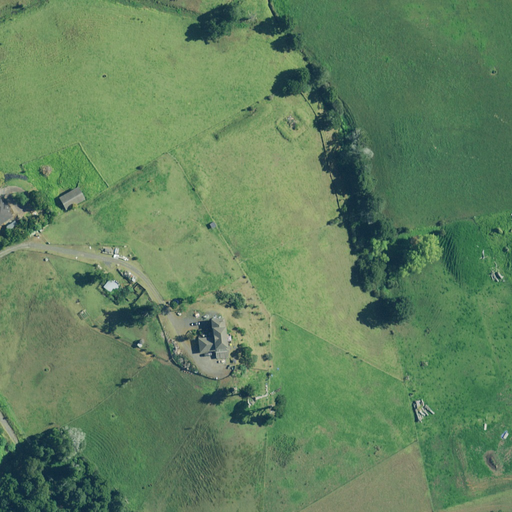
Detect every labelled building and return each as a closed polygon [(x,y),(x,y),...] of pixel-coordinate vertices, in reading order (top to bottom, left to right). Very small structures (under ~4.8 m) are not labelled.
[(76,187),(57,197),(64,210),(83,200),(76,187)] [(0,198),(0,224),(11,216),(12,215),(8,210),(10,209),(3,201),(2,201),(0,198)] [(13,220),(4,227),(8,231),(16,225),(13,220)] [(109,278),(102,287),(118,299),(125,291),(109,278)] [(214,358),(215,358),(216,363),(229,361),(229,359),(232,358),(231,354),(226,354),(225,348),(220,318),(207,320),(210,336),(195,338),(197,352),(212,350),(213,350),(214,358)]
